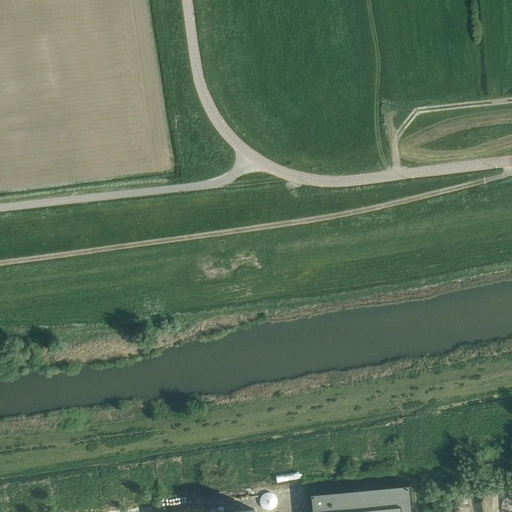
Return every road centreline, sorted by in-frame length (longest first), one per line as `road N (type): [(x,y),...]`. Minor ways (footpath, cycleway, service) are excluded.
road 1 (unclassified): [(511,161),(334,182),(292,176),(252,157)]
road 2 (tertiary): [(252,157),(224,182),(0,207)]
road 3 (tertiary): [(252,157),(221,128),(202,92),(187,0)]
